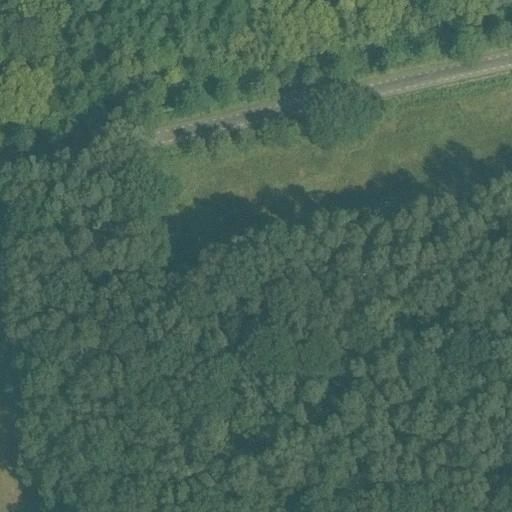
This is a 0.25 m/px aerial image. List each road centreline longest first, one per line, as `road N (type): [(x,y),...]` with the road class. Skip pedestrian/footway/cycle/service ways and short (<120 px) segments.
road 1 (unclassified): [(0,174),(511,60)]
road 2 (track): [(279,511),(112,149)]
